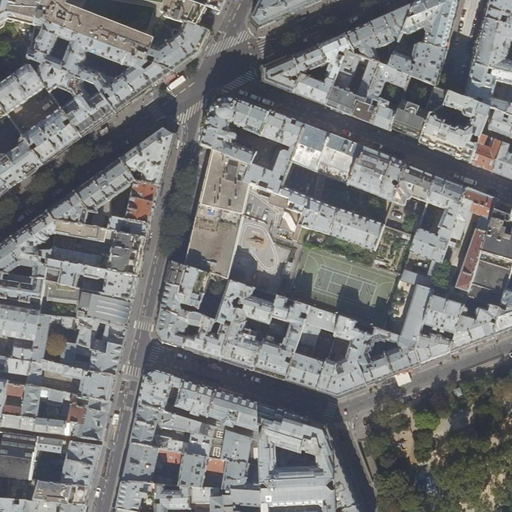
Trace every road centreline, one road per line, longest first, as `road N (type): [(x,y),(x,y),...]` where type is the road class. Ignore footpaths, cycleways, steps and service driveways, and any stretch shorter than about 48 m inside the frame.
road 1 (residential): [(210,71),(511,191)]
road 2 (residential): [(140,350),(193,111),(210,71)]
road 3 (secondary): [(210,71),(0,221)]
road 4 (residential): [(338,414),(140,350)]
road 5 (secondary): [(371,0),(210,71)]
road 6 (residential): [(100,511),(140,350)]
